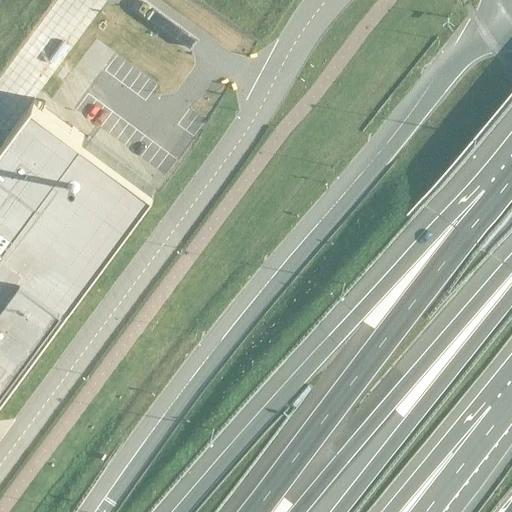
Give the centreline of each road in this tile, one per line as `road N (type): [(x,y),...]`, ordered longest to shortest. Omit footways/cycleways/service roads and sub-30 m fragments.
road 1 (motorway): [(511,14),(449,70),(251,311),(103,511)]
road 2 (unclassified): [(0,466),(221,167),(324,0)]
road 3 (motorway): [(499,173),(368,297),(176,511)]
road 4 (motorway): [(499,173),(252,511)]
road 5 (motorway): [(511,268),(292,511)]
road 6 (motorway): [(511,288),(338,511)]
road 7 (motorway): [(507,416),(445,449),(392,511)]
road 8 (motorway): [(435,511),(507,416)]
